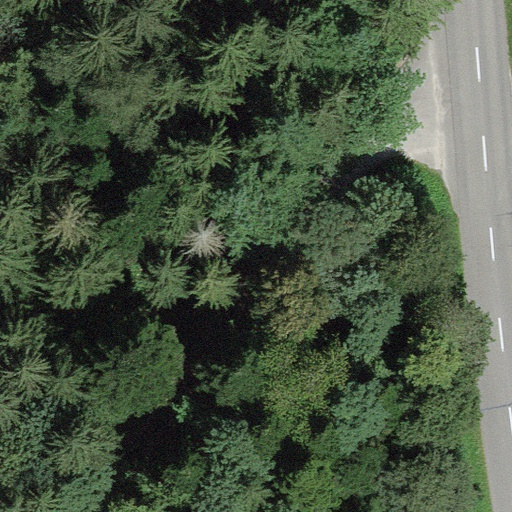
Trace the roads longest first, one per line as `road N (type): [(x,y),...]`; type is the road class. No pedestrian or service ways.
road 1 (track): [(108,511),(369,161),(476,138)]
road 2 (tertiary): [(511,422),(458,0)]
